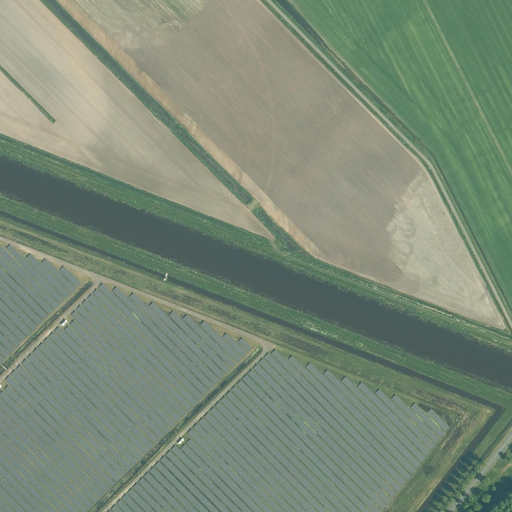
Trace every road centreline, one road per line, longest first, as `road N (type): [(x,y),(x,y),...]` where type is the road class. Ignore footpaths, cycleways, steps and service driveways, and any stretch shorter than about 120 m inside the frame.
road 1 (track): [(0,239),(271,345),(103,511)]
road 2 (track): [(0,379),(101,278)]
